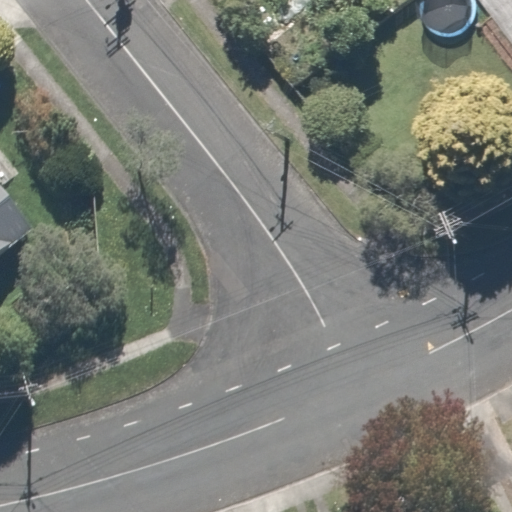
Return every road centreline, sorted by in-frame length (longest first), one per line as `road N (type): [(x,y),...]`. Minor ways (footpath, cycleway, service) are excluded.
road 1 (residential): [(87,0),(235,185),(309,293),(355,388)]
road 2 (residential): [(0,506),(120,478),(355,388)]
road 3 (residential): [(355,388),(511,310)]
